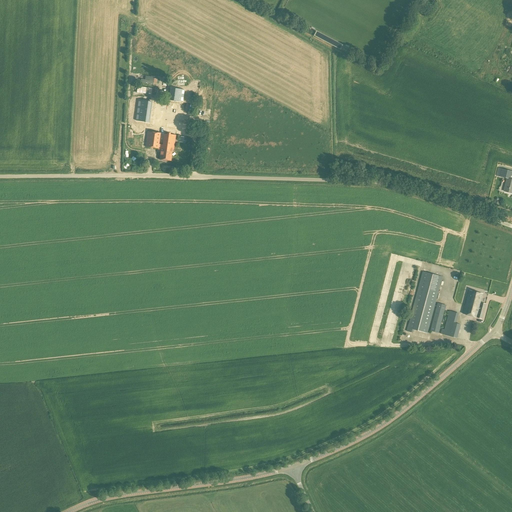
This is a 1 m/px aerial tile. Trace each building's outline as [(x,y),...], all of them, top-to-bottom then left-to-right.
[(468,1),(466,6),(474,9),(475,10),(477,4),(476,4),(468,1)] [(496,9),(494,13),(502,17),(505,13),(496,9)] [(459,15),(455,24),(460,26),(462,23),(465,25),(470,13),(466,11),(464,17),(459,15)] [(470,13),(465,25),(468,26),(466,29),(471,31),(475,22),(471,20),(473,15),(470,13)] [(494,13),(492,18),(500,22),(502,17),(494,13)] [(492,18),(490,23),(498,27),(500,22),(492,18)] [(490,23),(487,27),(496,31),(498,27),(490,23)] [(487,27),(485,32),(494,36),(496,31),(487,27)] [(451,42),(447,51),(451,52),(451,51),(457,54),(461,43),(456,40),(454,44),(451,42)] [(461,43),(457,54),(463,57),(462,57),(466,59),(469,50),(466,49),(468,45),(461,43)] [(470,53),(467,59),(470,60),(470,61),(476,64),(481,53),(474,50),(472,55),(470,53)] [(476,64),(475,65),(485,69),(489,61),(485,59),(487,56),(481,53),(476,64)] [(494,59),(488,72),(494,75),(496,70),(500,72),(506,60),(501,58),(499,61),(494,59)] [(151,109),(151,102),(141,100),(140,107),(151,109)] [(179,121),(181,107),(171,106),(169,120),(179,121)] [(150,116),(151,109),(140,107),(139,114),(150,116)] [(149,122),(150,116),(139,114),(138,121),(149,122)] [(173,150),(175,135),(147,131),(145,146),(161,149),(160,159),(170,160),(172,150),(173,150)] [(511,176),(511,174),(511,171),(498,168),(496,176),(507,178),(503,191),(511,193),(511,179),(510,179),(511,175),(511,176)] [(427,333),(442,277),(422,271),(407,328),(406,331),(412,333),(413,329),(427,333)] [(481,319),(485,304),(480,302),(482,294),(469,290),(462,314),(481,319)] [(438,333),(445,305),(437,303),(430,331),(438,333)] [(457,338),(460,324),(455,323),(458,313),(449,311),(444,329),(441,329),(440,334),(457,338)]
